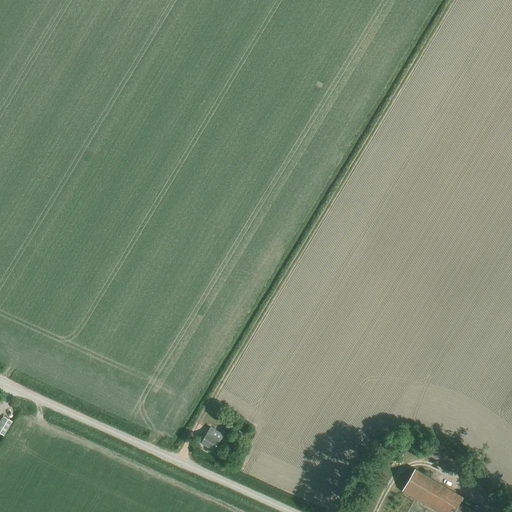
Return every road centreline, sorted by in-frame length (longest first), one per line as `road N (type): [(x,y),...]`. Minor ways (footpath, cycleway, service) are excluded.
road 1 (track): [(199,421),(453,0)]
road 2 (unclassified): [(294,511),(0,381)]
